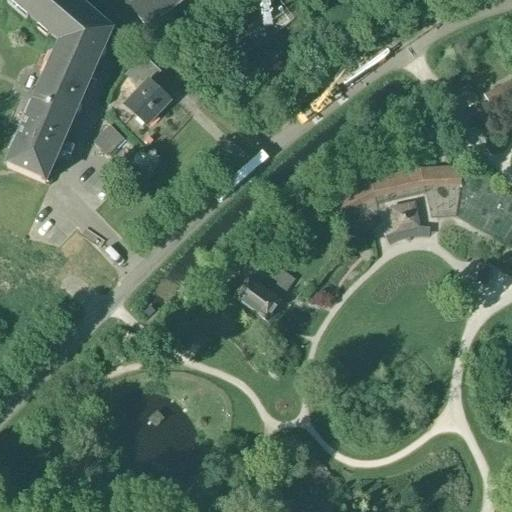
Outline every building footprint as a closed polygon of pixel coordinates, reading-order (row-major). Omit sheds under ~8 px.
[(8,0),(60,44),(7,168),(45,185),(49,178),(53,179),(58,169),(53,167),(56,161),(59,162),(63,153),(60,152),(75,117),(78,118),(82,108),(79,107),(100,59),(103,61),(107,51),(104,50),(111,32),(103,25),(105,22),(97,15),(95,18),(74,0),(8,0)] [(122,0),(129,8),(148,31),(186,0),(122,0)] [(225,48),(231,43),(226,38),(221,43),(225,48)] [(146,128),(170,103),(151,85),(161,74),(143,57),(125,77),(140,91),(125,108),(146,128)] [(265,75),(261,70),(250,79),(259,90),(275,77),(270,71),(265,75)] [(493,116),(511,105),(511,81),(483,97),(493,116)] [(467,108),(476,103),(468,88),(458,93),(467,108)] [(335,220),(375,199),(424,188),(461,186),(461,169),(421,171),(368,182),(326,203),(335,220)] [(428,239),(429,230),(420,229),(415,204),(389,211),(393,235),(385,239),(389,247),(399,243),(407,240),(410,239),(412,239),(415,239),(421,238),(428,239)] [(488,288),(491,269),(478,267),(475,286),(488,288)] [(270,295),(248,280),(234,300),(266,323),(280,303),(288,291),(278,284),(270,295)]
